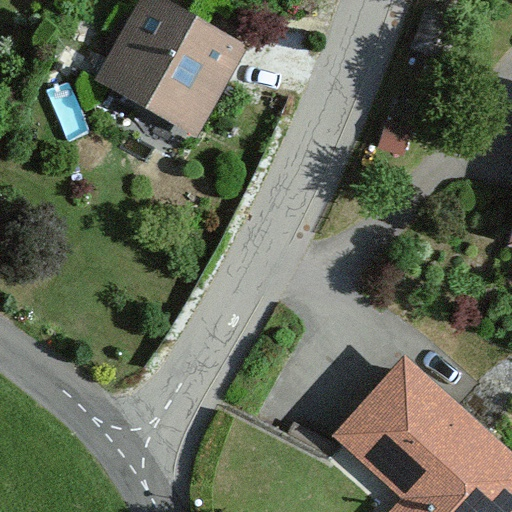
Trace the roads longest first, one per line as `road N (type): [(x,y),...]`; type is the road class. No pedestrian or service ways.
road 1 (residential): [(362,0),(261,252),(132,451)]
road 2 (unknown): [(326,282),(420,367),(507,511)]
road 3 (residential): [(0,350),(132,451)]
